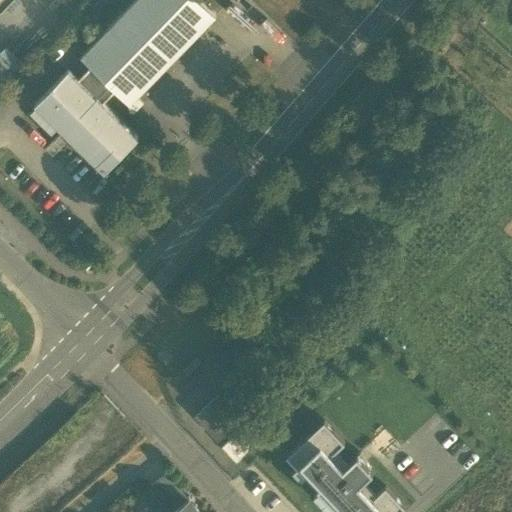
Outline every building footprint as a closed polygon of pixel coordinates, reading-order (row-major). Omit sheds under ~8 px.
[(134,0),(81,55),(91,65),(116,89),(130,103),(216,14),(200,0),(134,0)] [(200,0),(216,14),(229,0),(200,0)] [(0,54),(0,70),(7,77),(15,69),(0,54)] [(103,102),(116,89),(91,65),(79,78),(103,102)] [(138,136),(103,102),(79,78),(68,68),(35,102),(63,130),(67,127),(84,143),(80,147),(105,170),(138,136)] [(0,315),(0,344),(14,330),(0,315)] [(195,415),(218,439),(241,417),(218,393),(195,415)] [(344,441),(324,419),(287,454),(341,511),(399,511),(405,506),(385,485),(371,498),(358,484),(372,471),(356,454),(342,467),(330,454),(344,441)] [(224,445),(237,459),(256,440),(243,426),(224,445)] [(165,504),(171,511),(188,499),(167,472),(150,485),(155,492),(165,504)] [(153,511),(155,511),(165,504),(155,492),(145,500),(153,511)] [(170,511),(199,511),(189,498),(188,499),(171,511),(170,511)]
